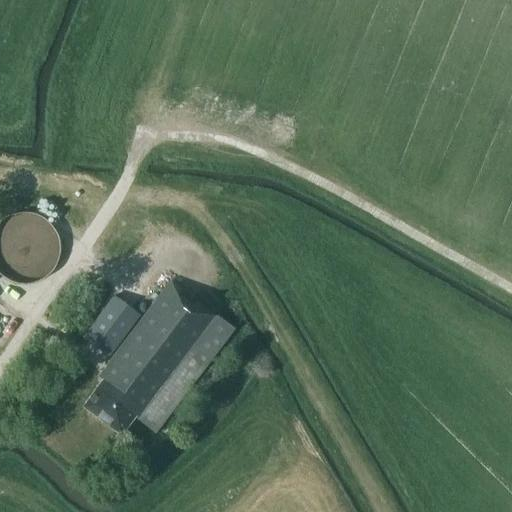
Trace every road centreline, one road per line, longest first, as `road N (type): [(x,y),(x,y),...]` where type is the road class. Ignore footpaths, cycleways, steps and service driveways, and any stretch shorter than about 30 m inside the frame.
road 1 (track): [(379,511),(221,236),(170,199),(0,173)]
road 2 (track): [(120,194),(142,130),(218,138),(286,166),(511,290)]
